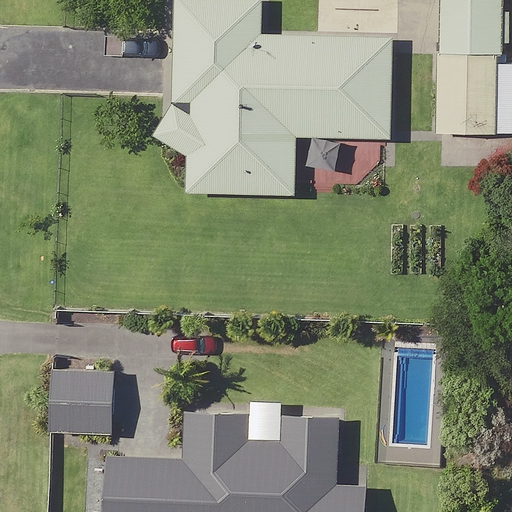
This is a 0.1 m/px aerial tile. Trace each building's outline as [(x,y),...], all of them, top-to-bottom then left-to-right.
[(398,39),(319,36),(266,34),(267,0),(181,0),(177,108),(157,136),(194,162),(193,196),(298,200),(299,168),(331,169),(332,139),(394,142),(398,39)] [(320,0),(319,36),(398,39),(399,0),(320,0)] [(511,53),(511,0),(447,0),(438,166),(504,170),(506,137),(511,137),(511,64),(511,65),(511,53)] [(116,440),(121,371),(60,366),(54,435),(116,440)] [(252,423),(192,421),(190,467),(114,463),(112,511),(372,511),(373,494),(340,492),(343,428),(293,426),(291,452),(251,450),(252,423)]
